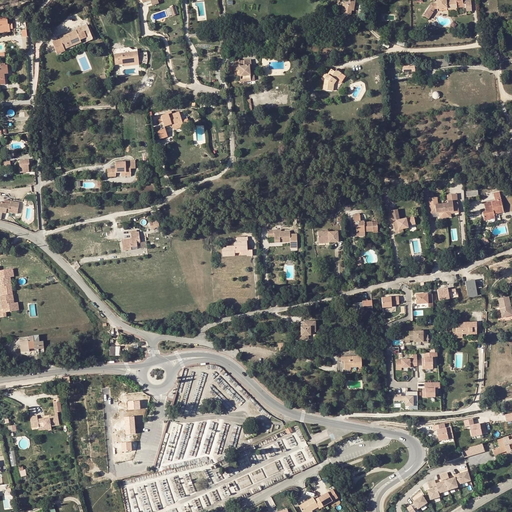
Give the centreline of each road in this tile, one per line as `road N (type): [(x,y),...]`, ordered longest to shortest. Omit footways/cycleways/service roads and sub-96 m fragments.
road 1 (unclassified): [(152,336),(198,341),(210,323),(443,274),(511,249)]
road 2 (residential): [(186,86),(228,102),(232,152),(225,170),(152,208),(35,239)]
road 3 (unclassified): [(48,0),(30,30),(35,239)]
road 4 (tertiary): [(203,357),(224,361),(290,413),(385,433)]
road 5 (residential): [(385,433),(381,442),(339,454),(227,511)]
road 6 (unclassified): [(105,390),(114,473),(142,466),(159,405)]
road 7 (unclassified): [(152,336),(117,322),(35,239)]
road 8 (unclassified): [(511,98),(501,93),(487,45),(396,49)]
